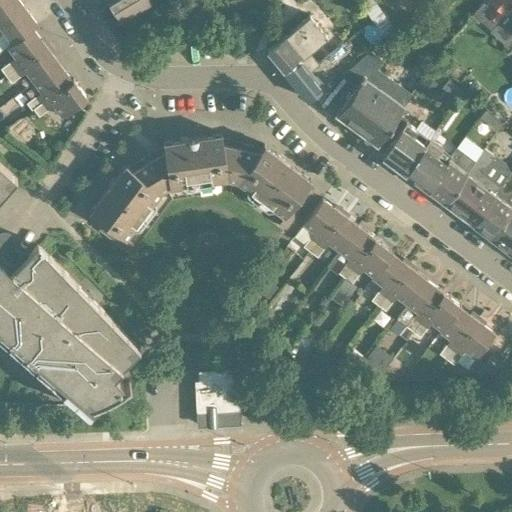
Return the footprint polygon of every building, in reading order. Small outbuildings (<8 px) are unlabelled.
[(0,0),(0,23),(24,6),(19,0),(0,0)] [(110,0),(108,1),(120,21),(150,2),(148,0),(110,0)] [(386,38),(395,31),(373,0),(365,0),(361,3),(386,38)] [(511,3),(511,0),(484,0),(473,14),(481,21),(487,14),(497,22),(511,3)] [(12,43),(32,28),(37,24),(24,6),(0,23),(0,35),(4,33),(12,43)] [(299,58),(300,60),(309,53),(327,37),(309,15),(267,50),(283,70),(299,58)] [(32,28),(12,43),(7,46),(16,57),(1,69),(6,76),(46,46),(32,28)] [(309,53),(300,60),(299,58),(283,70),(307,100),(323,87),(322,85),(335,74),(329,68),(351,49),(345,42),(318,64),(309,53)] [(46,46),(6,76),(11,83),(26,72),(34,82),(59,63),(46,46)] [(380,61),(367,52),(343,72),(357,82),(335,113),(364,132),(363,137),(367,140),(372,139),(377,142),(411,95),(374,68),(380,61)] [(59,63),(34,82),(41,92),(26,103),(32,110),(33,109),(71,80),(59,63)] [(73,79),(71,80),(33,109),(39,117),(54,105),(62,116),(87,97),(73,79)] [(459,98),(464,91),(450,81),(445,89),(459,98)] [(465,91),(459,98),(466,104),(472,97),(465,91)] [(495,131),(502,123),(487,109),(480,117),(495,131)] [(12,132),(27,146),(39,133),(23,119),(12,132)] [(404,173),(429,140),(407,122),(381,155),(404,173)] [(163,147),(169,186),(228,178),(222,139),(221,134),(181,140),(163,142),(163,147)] [(222,139),(228,178),(237,180),(260,148),(222,139)] [(427,190),(446,164),(437,156),(442,149),(429,140),(404,173),(427,190)] [(263,144),(237,180),(284,215),(278,223),(285,229),(312,193),(305,188),(311,180),(263,144)] [(163,147),(129,167),(161,191),(169,186),(163,147)] [(444,202),(475,161),(458,148),(446,164),(427,190),(444,202)] [(472,224),(500,188),(482,174),(495,156),(484,149),(475,161),(444,202),(472,224)] [(0,331),(83,404),(76,405),(76,406),(91,403),(106,397),(119,391),(130,383),(129,382),(125,384),(114,373),(139,349),(38,244),(25,256),(0,244),(0,197),(17,178),(0,163),(0,331)] [(161,191),(129,167),(125,164),(90,212),(104,222),(99,229),(128,251),(133,244),(126,238),(161,191)] [(491,238),(511,210),(511,173),(500,188),(472,224),(491,238)] [(303,246),(310,252),(340,212),(322,198),(303,223),(314,231),(303,246)] [(509,251),(511,247),(511,210),(491,238),(509,251)] [(340,212),(310,252),(317,257),(328,242),(338,250),(357,225),(340,212)] [(357,225),(338,250),(326,266),(337,273),(337,272),(344,278),(374,238),(357,225)] [(374,238),(344,278),(352,283),(363,268),(373,275),(391,250),(374,238)] [(378,305),(408,265),(391,253),(392,251),(391,250),(373,275),(371,277),(382,285),(371,300),(378,305)] [(425,278),(408,265),(378,305),(385,311),(396,296),(406,303),(425,278)] [(256,290),(269,300),(278,288),(265,278),(256,290)] [(425,278),(406,303),(395,318),(413,331),(443,291),(425,278)] [(443,291),(413,331),(420,337),(431,322),(441,329),(459,304),(443,291)] [(446,359),(476,319),(459,306),(460,305),(459,304),(441,329),(440,331),(450,339),(439,354),(446,359)] [(494,333),(476,319),(446,359),(453,364),(464,349),(475,358),(494,333)] [(501,364),(499,363),(489,356),(480,368),(491,377),(501,364)] [(198,381),(195,382),(196,413),(227,411),(240,410),(238,369),(198,371),(198,381)]
